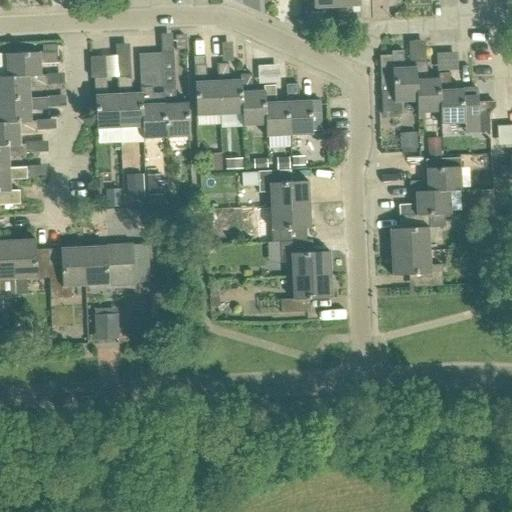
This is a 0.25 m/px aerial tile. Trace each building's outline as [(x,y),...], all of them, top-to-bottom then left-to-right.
[(313,0),(314,9),(337,8),(336,0),(313,0)] [(405,61),(422,62),(422,41),(406,41),(405,61)] [(6,54),(0,54),(0,76),(41,74),(40,63),(57,62),(57,50),(6,53),(6,54)] [(417,101),(414,67),(404,68),(403,51),(391,52),(391,55),(378,55),(380,93),(381,115),(400,114),(400,102),(417,101)] [(164,105),(166,138),(189,137),(188,104),(176,104),(175,72),(174,72),(173,53),(162,53),(163,87),(164,105)] [(454,53),(433,53),(433,71),(454,71),(454,53)] [(428,61),(414,62),(414,67),(417,101),(417,113),(440,112),(438,79),(429,79),(428,61)] [(230,81),(229,63),(218,63),(219,81),(221,115),(243,114),(240,80),(230,81)] [(206,64),(194,65),(198,126),(219,125),(219,115),(221,115),(219,81),(207,81),(206,64)] [(254,83),(277,83),(277,65),(254,65),(254,83)] [(449,73),(438,74),(438,79),(440,112),(441,125),(464,124),(465,136),(479,135),(477,88),(450,90),(449,73)] [(41,74),(0,76),(0,100),(31,100),(31,98),(30,87),(46,86),(45,74),(41,74)] [(252,74),(240,75),(240,80),(243,114),(243,125),(266,124),(264,90),(253,91),(252,74)] [(107,76),(94,77),(97,129),(120,128),(119,117),(118,94),(108,94),(107,76)] [(129,76),(117,76),(118,94),(119,117),(120,128),(142,127),(141,93),(130,94),(129,76)] [(288,102),(290,136),(313,135),(311,100),(299,101),(298,84),(286,85),(287,102),(288,102)] [(277,102),(276,85),(264,86),(264,90),(266,124),(266,137),(290,136),(288,102),(287,102),(277,102)] [(166,138),(164,105),(153,105),(152,88),(140,88),(141,93),(142,127),(143,139),(166,138)] [(47,98),(31,98),(31,100),(0,100),(0,122),(31,121),(32,121),(31,110),(47,109),(47,98)] [(37,132),(37,129),(36,120),(32,121),(31,121),(0,122),(0,145),(20,144),(21,144),(20,132),(37,132)] [(416,133),(399,134),(400,150),(417,149),(416,133)] [(440,138),(427,139),(428,157),(441,156),(440,138)] [(8,157),(25,156),(24,144),(21,144),(20,144),(0,145),(0,168),(8,168),(8,157)] [(428,181),(411,181),(411,193),(414,193),(450,191),(463,191),(461,158),(426,160),(428,181)] [(511,165),(503,166),(503,179),(511,178),(511,165)] [(8,168),(0,168),(0,205),(19,204),(18,190),(8,191),(8,180),(26,179),(25,167),(8,168)] [(258,172),(241,173),(242,186),(259,185),(259,192),(269,192),(270,207),(310,205),(309,182),(286,183),(286,169),(258,171),(258,172)] [(415,204),(399,205),(400,216),(429,214),(451,213),(450,191),(414,193),(415,204)] [(305,228),(312,228),(310,205),(270,207),(272,243),(306,241),(305,228)] [(400,229),(389,230),(391,253),(431,251),(429,214),(400,216),(400,229)] [(48,272),(47,249),(35,250),(34,239),(11,240),(13,280),(14,280),(15,295),(26,295),(25,279),(49,278),(48,272)] [(0,240),(0,280),(13,280),(11,240),(0,240)] [(272,243),(266,243),(267,263),(291,262),(292,277),(331,275),(330,252),(306,253),(306,241),(272,243)] [(132,245),(83,248),(85,287),(108,286),(134,284),(148,283),(146,245),(132,246),(132,245)] [(71,288),(85,287),(83,248),(59,249),(47,249),(48,272),(49,278),(50,300),(71,299),(71,288)] [(431,251),(391,253),(392,276),(414,275),(415,288),(443,286),(442,265),(432,265),(431,251)] [(311,312),(311,300),(333,299),(331,275),(292,277),(293,299),(281,300),(281,314),(311,312)] [(152,320),(130,321),(131,340),(152,340),(152,320)]
